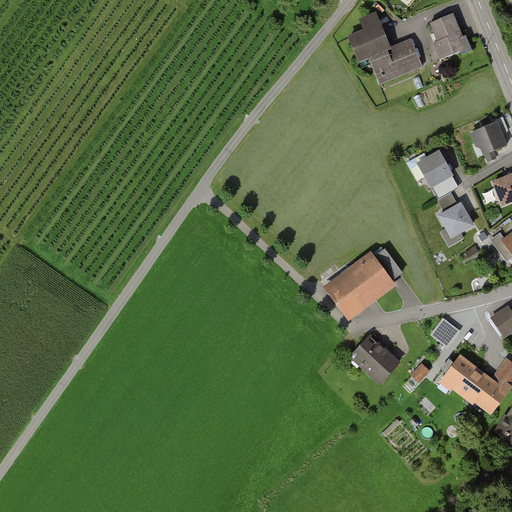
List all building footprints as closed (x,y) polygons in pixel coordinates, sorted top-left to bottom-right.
[(378,13),(360,21),(367,35),(352,41),(362,65),(372,61),(384,90),(427,72),(412,37),(391,45),(378,13)] [(452,19),(432,26),(439,42),(432,44),(440,64),(471,53),(465,38),(460,40),(452,19)] [(499,125),(472,134),(480,159),(507,150),(499,125)] [(453,179),(440,151),(417,162),(431,190),(453,179)] [(511,177),(493,184),(502,208),(511,204),(511,177)] [(462,205),(438,218),(450,241),(475,228),(462,205)] [(511,235),(503,241),(511,254),(511,235)] [(403,275),(385,251),(374,259),(393,283),(403,275)] [(370,254),(326,287),(350,319),(395,285),(393,283),(374,259),(370,254)] [(511,305),(511,303),(492,315),(505,337),(511,332),(511,305)] [(400,362),(371,337),(351,360),(380,386),(400,362)] [(494,383),(485,376),(461,357),(442,382),(467,401),(490,418),(511,388),(511,363),(510,362),(494,383)] [(446,402),(431,388),(411,409),(426,424),(446,402)]
